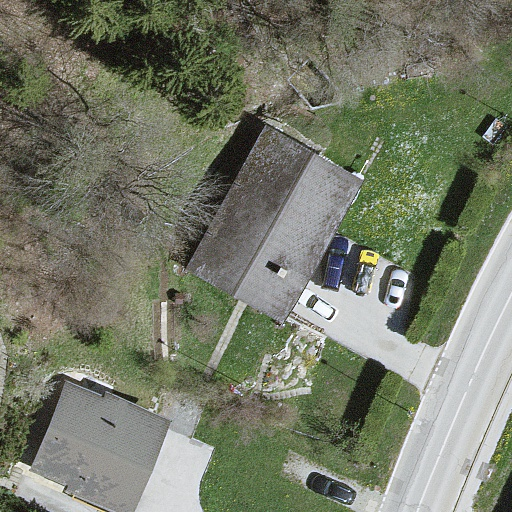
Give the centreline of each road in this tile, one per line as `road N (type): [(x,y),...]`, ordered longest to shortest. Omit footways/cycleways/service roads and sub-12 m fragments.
road 1 (tertiary): [(511,314),(413,511)]
road 2 (unknown): [(313,280),(477,382)]
